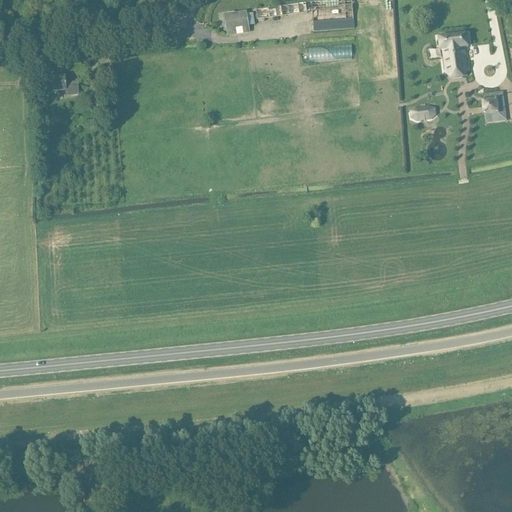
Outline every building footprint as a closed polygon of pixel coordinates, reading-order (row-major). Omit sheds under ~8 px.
[(343,0),(311,2),(305,3),(255,10),(257,21),(307,14),(307,15),(312,14),(313,33),(354,30),(351,0),(343,0)] [(249,33),(246,14),(225,17),(228,36),(249,33)] [(466,36),(439,39),(441,51),(443,51),(446,75),(467,72),(464,48),(467,48),(466,36)] [(306,62),(352,60),(352,45),(305,47),(306,62)] [(65,78),(50,79),(51,93),(65,92),(66,97),(79,96),(78,83),(66,84),(65,78)] [(104,108),(102,87),(90,88),(92,109),(104,108)] [(502,93),(482,96),(482,99),(486,124),(506,122),(506,118),(502,93)] [(415,109),(410,113),(411,119),(417,121),(430,120),(435,116),(434,110),(429,108),(415,109)]
